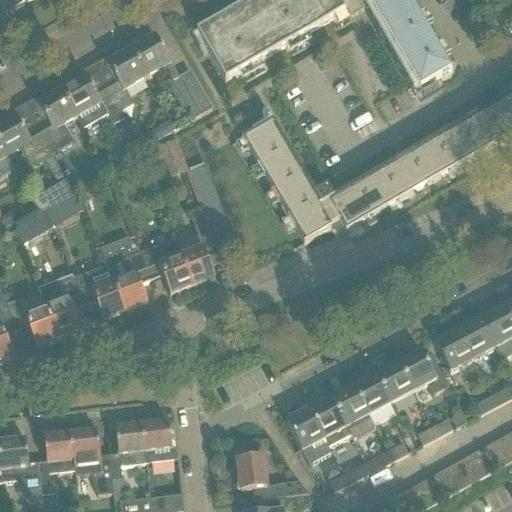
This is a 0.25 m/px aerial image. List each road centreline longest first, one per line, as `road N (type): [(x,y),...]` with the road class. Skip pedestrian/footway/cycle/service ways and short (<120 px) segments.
road 1 (residential): [(189,436),(511,270)]
road 2 (residential): [(511,201),(178,335)]
road 3 (residential): [(178,335),(0,395)]
road 4 (residential): [(0,88),(147,0)]
